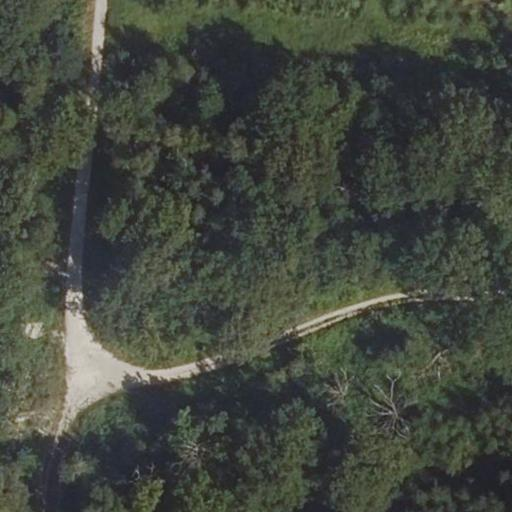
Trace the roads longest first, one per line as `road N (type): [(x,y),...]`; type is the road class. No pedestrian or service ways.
road 1 (track): [(62,425),(160,378),(418,284),(511,285)]
road 2 (track): [(62,425),(99,0)]
